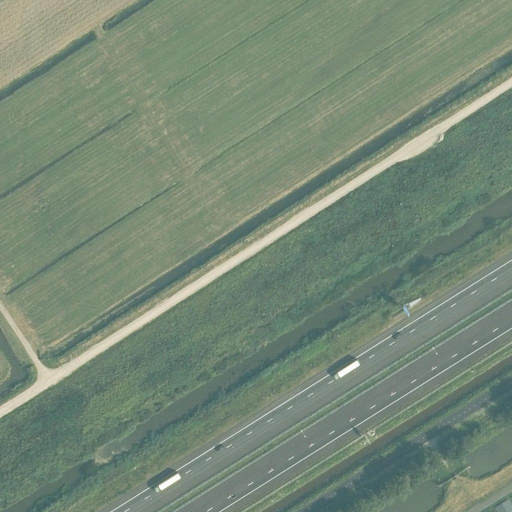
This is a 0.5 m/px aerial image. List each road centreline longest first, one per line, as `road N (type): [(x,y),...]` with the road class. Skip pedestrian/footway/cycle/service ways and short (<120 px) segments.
road 1 (motorway): [(511,271),(131,511)]
road 2 (motorway): [(200,511),(511,315)]
